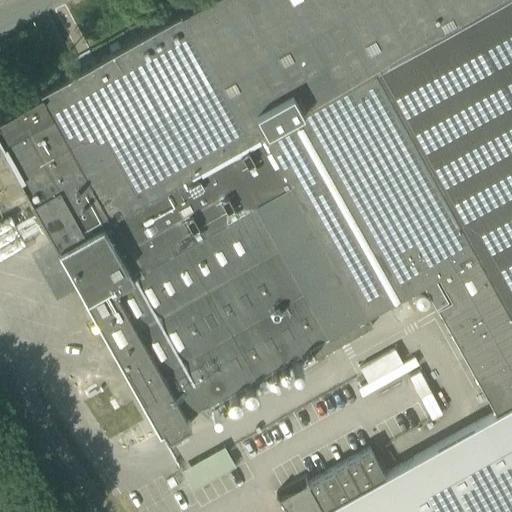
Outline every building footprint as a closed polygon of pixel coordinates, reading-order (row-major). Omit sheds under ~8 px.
[(66,77),(0,113),(0,144),(160,429),(162,428),(167,436),(170,435),(182,428),(190,423),(185,414),(192,410),(259,373),(306,346),(313,358),(371,326),(364,313),(437,272),(450,296),(436,304),(495,410),(391,468),(384,472),(348,492),(322,507),(308,481),(306,478),(297,483),(278,494),(277,491),(275,492),(290,511),(511,511),(511,0),(201,0),(93,61),(83,67),(77,70),(66,77)] [(447,297),(435,275),(423,282),(435,303),(447,297)] [(414,354),(377,375),(381,382),(418,362),(414,354)] [(419,370),(408,375),(432,418),(443,412),(419,370)] [(225,443),(182,466),(193,487),(237,464),(225,443)] [(369,447),(308,481),(322,507),(348,492),(384,472),(369,447)]
